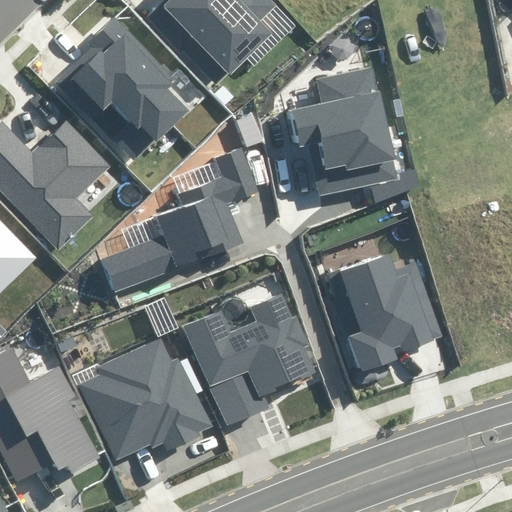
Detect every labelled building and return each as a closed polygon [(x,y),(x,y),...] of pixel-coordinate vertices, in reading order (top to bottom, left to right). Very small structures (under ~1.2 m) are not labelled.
[(167,0),(150,17),(216,87),(273,34),(261,21),(276,7),(269,0),(167,0)] [(156,139),(158,141),(189,111),(167,89),(176,80),(114,17),(88,43),(92,48),(58,82),(135,160),(156,139)] [(371,186),(375,204),(421,188),(416,169),(395,174),(391,159),(396,158),(372,66),(317,80),(323,103),(292,111),(301,147),(309,145),(323,198),(371,186)] [(0,124),(0,191),(57,252),(94,217),(77,199),(112,166),(66,118),(31,152),(3,122),(0,124)] [(101,258),(113,292),(242,244),(227,203),(259,191),(242,148),(218,157),(225,176),(180,193),(184,206),(157,216),(164,235),(101,258)] [(0,291),(36,258),(0,220),(0,291)] [(326,275),(363,373),(397,361),(393,350),(402,347),(403,351),(442,337),(414,261),(394,268),(388,252),(326,275)] [(184,325),(226,427),(270,409),(265,397),(279,392),(277,388),(315,372),(305,348),(311,346),(298,315),(293,318),(283,294),(251,307),(256,320),(229,331),(220,310),(184,325)] [(201,431),(211,427),(179,356),(173,359),(163,338),(97,367),(101,375),(79,384),(114,460),(150,444),(152,448),(163,443),(167,453),(203,437),(201,431)] [(56,480),(100,457),(69,401),(78,396),(62,366),(33,381),(15,348),(0,355),(0,449),(18,483),(49,466),(56,480)]
